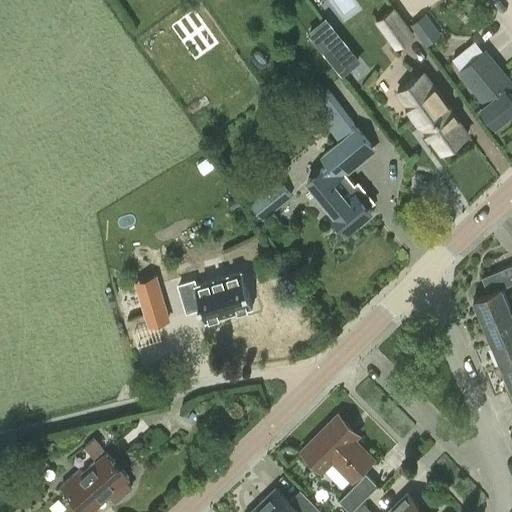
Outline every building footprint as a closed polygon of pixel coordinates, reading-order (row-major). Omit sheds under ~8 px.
[(375,19),(396,46),(412,34),(392,7),(375,19)] [(424,43),(439,32),(425,11),(409,23),(424,43)] [(340,73),(359,58),(340,35),(322,50),(340,73)] [(511,88),(486,57),(463,76),(487,105),(483,109),(498,126),(511,114),(511,94),(509,90),(511,88)] [(442,152),(468,133),(424,71),(398,90),(442,152)] [(326,91),(313,101),(332,126),(345,117),(326,91)] [(376,219),(369,211),(377,205),(363,189),(360,192),(346,175),(375,151),(362,135),(354,125),(352,127),(336,139),(320,153),(328,162),(306,180),(332,211),(330,213),(351,239),(376,219)] [(264,217),(291,195),(286,188),(271,198),(266,192),(253,204),(264,217)] [(511,309),(502,287),(511,282),(511,263),(482,276),(488,291),(474,297),(483,321),(511,309)] [(253,306),(242,271),(196,285),(194,279),(179,284),(187,311),(201,306),(205,320),(253,306)] [(135,280),(138,292),(148,326),(170,319),(160,286),(157,274),(135,280)] [(511,309),(483,321),(493,343),(511,335),(511,309)] [(511,335),(493,343),(502,366),(511,361),(511,335)] [(511,361),(502,366),(511,388),(511,361)] [(352,478),(374,457),(345,428),(349,424),(338,412),(301,448),(322,470),(324,467),(343,486),(351,477),(352,478)] [(125,480),(128,477),(105,450),(82,470),(80,468),(62,484),(85,511),(88,511),(110,494),(116,500),(131,487),(125,480)] [(351,511),(378,484),(365,472),(338,499),(351,511)] [(322,511),(300,489),(288,500),(276,487),(250,511),(322,511)] [(426,511),(407,492),(386,511),(373,511),(363,502),(352,511),(426,511)]
